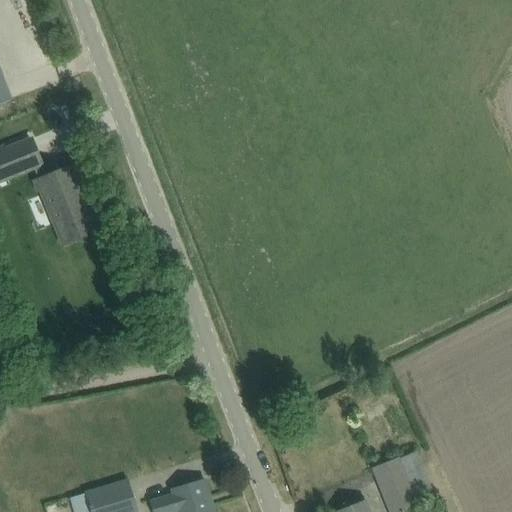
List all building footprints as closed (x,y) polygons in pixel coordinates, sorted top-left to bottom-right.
[(0,104),(11,100),(0,71),(0,104)] [(4,147),(0,148),(0,182),(30,170),(34,168),(40,166),(43,165),(37,151),(35,152),(30,139),(5,150),(4,147)] [(40,166),(34,168),(39,179),(35,181),(39,192),(42,191),(60,237),(76,231),(80,239),(98,231),(91,213),(93,212),(77,170),(58,178),(56,172),(45,177),(40,166)] [(391,462),(372,469),(389,511),(404,511),(410,510),(417,507),(398,459),(391,462)] [(173,495),(160,499),(163,511),(213,511),(204,480),(171,491),(173,495)] [(128,481),(85,494),(90,511),(117,511),(136,506),(128,481)] [(368,511),(365,502),(339,511),(368,511)]
